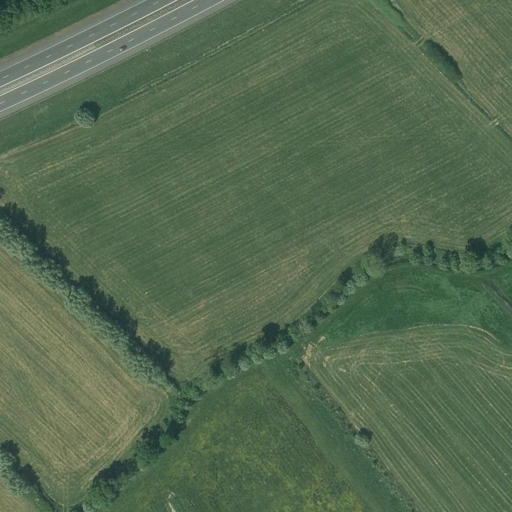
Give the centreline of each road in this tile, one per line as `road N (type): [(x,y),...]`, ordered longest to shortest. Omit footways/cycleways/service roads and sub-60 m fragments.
road 1 (motorway): [(0,103),(208,0)]
road 2 (motorway): [(159,0),(0,78)]
